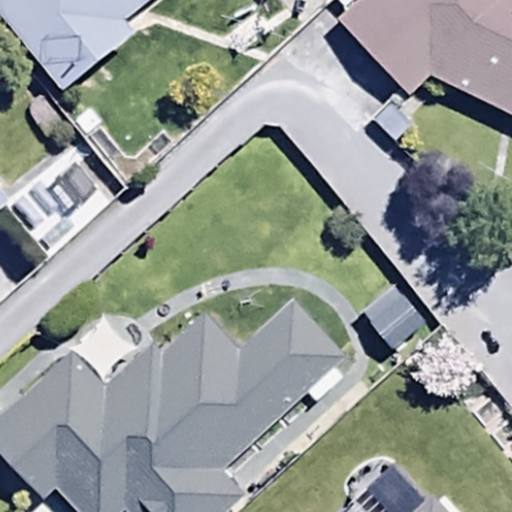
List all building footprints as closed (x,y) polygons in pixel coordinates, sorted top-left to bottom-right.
[(176,0),(0,0),(0,19),(68,105),(141,47),(132,36),(176,0)] [(339,31),(409,107),(433,86),(511,125),(511,0),(374,0),(368,6),(362,0),(342,0),(334,8),(348,23),(339,31)] [(0,230),(13,220),(0,203),(0,230)] [(511,243),(481,271),(503,296),(511,288),(511,243)] [(427,332),(393,296),(362,325),(396,362),(427,332)] [(163,367),(153,356),(104,399),(74,365),(0,429),(0,457),(46,510),(56,501),(65,511),(243,511),(246,510),(219,479),(309,401),(319,412),(344,390),(334,378),(346,367),(299,314),(242,364),(209,326),(163,367)] [(436,511),(394,467),(345,511),(436,511)]
